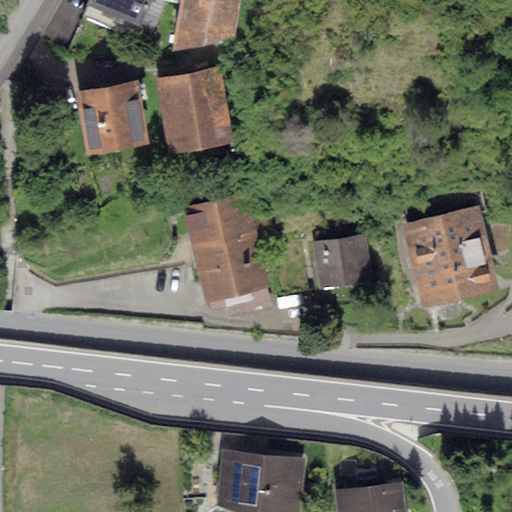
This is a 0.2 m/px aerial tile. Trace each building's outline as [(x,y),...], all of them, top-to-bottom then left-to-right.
[(89,0),(88,5),(155,31),(163,0),(89,0)] [(179,0),(172,50),(206,44),(233,36),(241,0),(179,0)] [(221,66),(156,78),(169,154),(233,144),(221,66)] [(138,81),(76,91),(87,154),(149,143),(138,81)] [(245,192),(183,208),(205,301),(270,285),(260,246),(273,243),(269,210),(251,212),(245,192)] [(477,207),(402,226),(422,309),(498,291),(477,207)] [(367,233),(311,241),(318,289),(374,281),(367,233)] [(302,244),(272,249),(280,294),(310,289),(302,244)] [(300,511),(305,458),(222,450),(216,504),(249,511),(300,511)] [(403,511),(400,481),(334,489),(336,511),(403,511)]
